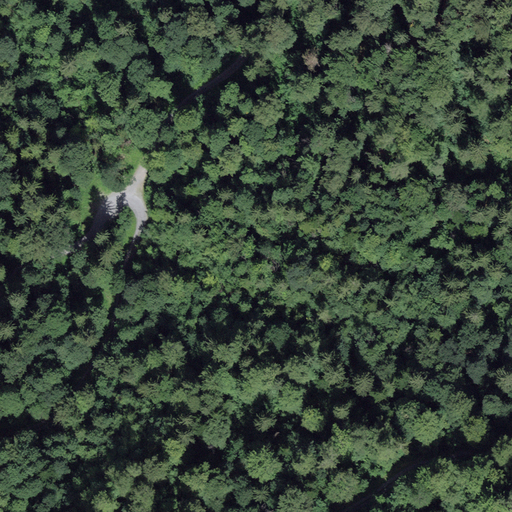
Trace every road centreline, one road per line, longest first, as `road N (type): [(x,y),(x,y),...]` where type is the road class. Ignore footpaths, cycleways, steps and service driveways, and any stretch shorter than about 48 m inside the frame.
road 1 (track): [(138,195),(144,220),(100,352),(48,421),(0,438)]
road 2 (track): [(266,0),(231,71),(171,119),(144,165),(138,195)]
road 3 (track): [(337,511),(412,463),(486,449),(511,433)]
road 4 (track): [(0,291),(27,265),(86,244),(117,199),(138,195)]
